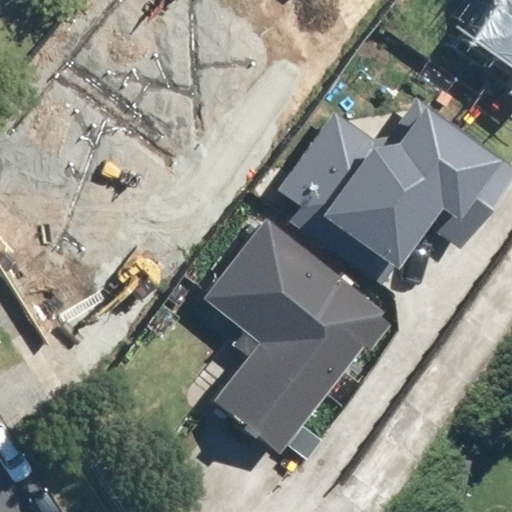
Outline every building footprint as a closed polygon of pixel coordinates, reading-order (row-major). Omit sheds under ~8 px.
[(171,0),(142,0),(160,14),(171,0)] [(381,21),(355,0),(339,0),(290,60),(325,89),(381,21)] [(511,0),(459,0),(442,30),(511,72),(511,0)] [(205,57),(156,12),(45,134),(89,174),(74,190),(142,252),(263,120),(200,62),(205,57)] [(331,113),(267,202),(377,281),(421,220),(455,245),(469,225),(471,226),(511,169),(511,162),(412,92),(375,144),(331,113)] [(394,314),(261,217),(199,303),(256,344),(210,407),(277,455),(358,344),(367,351),(394,314)]
